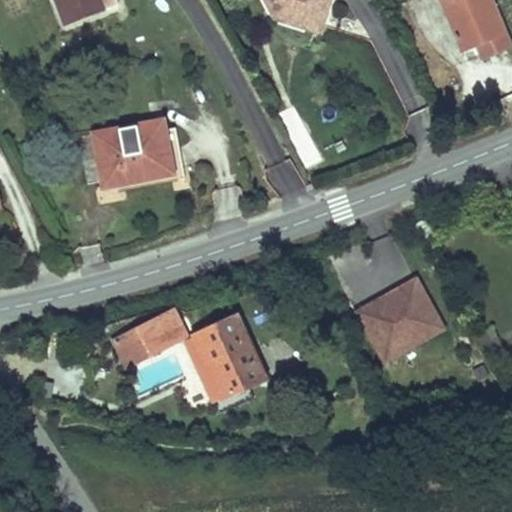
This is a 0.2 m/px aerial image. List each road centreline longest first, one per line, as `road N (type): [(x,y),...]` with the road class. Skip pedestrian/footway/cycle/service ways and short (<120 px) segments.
road 1 (tertiary): [(0,310),(155,273),(511,140)]
road 2 (unclassified): [(83,511),(0,385)]
